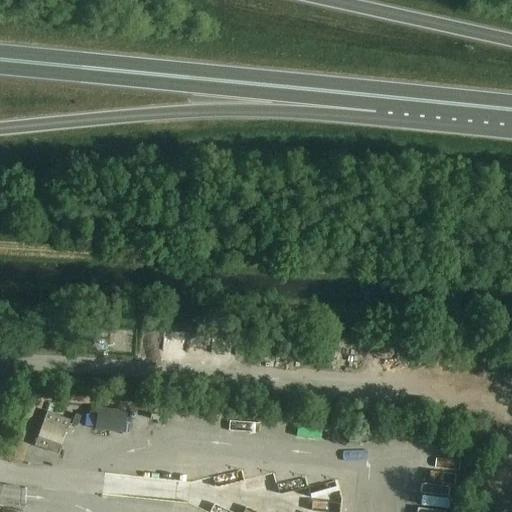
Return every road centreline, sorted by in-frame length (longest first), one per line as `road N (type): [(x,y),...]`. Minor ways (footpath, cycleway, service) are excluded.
road 1 (trunk): [(376,97),(0,61)]
road 2 (trunk): [(0,129),(376,97)]
road 3 (unknown): [(53,483),(63,468),(99,449),(134,443),(314,447),(348,455),(374,483),(374,511)]
road 4 (trunk): [(511,41),(326,0)]
road 5 (trunk): [(511,110),(376,97)]
